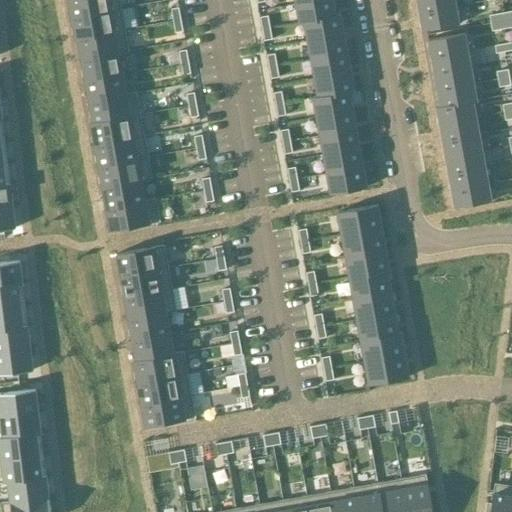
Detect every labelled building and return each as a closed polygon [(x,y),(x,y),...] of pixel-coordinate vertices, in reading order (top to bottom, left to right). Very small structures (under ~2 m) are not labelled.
[(120,0),(68,0),(71,16),(121,7),(120,0)] [(333,0),(309,0),(296,2),(299,22),(341,14),(341,13),(336,14),(333,0)] [(455,0),(417,0),(420,12),(457,5),(455,0)] [(457,5),(420,12),(423,30),(460,23),(457,5)] [(121,7),(71,16),(75,37),(125,28),(121,7)] [(179,7),(171,9),(173,20),(181,19),(179,7)] [(511,10),(502,12),(503,20),(511,18),(511,10)] [(502,12),(490,15),(491,22),(503,20),(502,12)] [(341,14),(299,22),(300,23),(304,22),(308,40),(345,33),(341,14)] [(268,15),(260,17),(263,29),(270,27),(268,15)] [(511,18),(503,20),(504,28),(511,26),(511,18)] [(181,19),(173,20),(176,32),(183,31),(181,19)] [(503,20),(491,22),(493,30),(504,28),(503,20)] [(270,27),(263,29),(265,40),(273,39),(270,27)] [(125,28),(75,37),(76,39),(78,39),(81,58),(129,50),(125,28)] [(465,32),(428,39),(432,57),(468,50),(465,32)] [(345,33),(308,40),(311,59),(348,52),(345,33)] [(507,43),(495,45),(497,53),(509,51),(507,43)] [(187,49),(179,51),(181,63),(189,61),(187,49)] [(129,50),(81,58),(85,80),(124,73),(120,53),(130,51),(129,50)] [(468,50),(432,57),(435,73),(471,66),(468,50)] [(348,52),(311,59),(315,78),(352,71),(348,52)] [(275,53),(267,54),(269,67),(277,65),(275,53)] [(189,61),(181,63),(183,74),(191,73),(189,61)] [(277,65),(269,67),(271,78),(279,77),(277,65)] [(471,66),(435,73),(438,90),(474,83),(471,66)] [(507,69),(495,71),(497,79),(509,77),(507,69)] [(318,96),(313,97),(313,98),(355,90),(352,71),(315,78),(318,96)] [(124,73),(85,80),(89,101),(137,93),(137,92),(127,93),(124,73)] [(509,77),(497,79),(498,87),(510,85),(509,77)] [(474,83),(438,90),(441,106),(474,100),(477,99),(474,83)] [(355,90),(313,98),(317,117),(354,110),(351,92),(355,91),(355,90)] [(282,91),(274,92),(276,104),(284,103),(282,91)] [(195,92),(187,93),(189,105),(197,104),(195,92)] [(137,93),(89,101),(93,121),(91,122),(91,123),(141,114),(137,93)] [(441,106),(437,107),(440,123),(477,117),(474,100),(441,106)] [(511,102),(501,104),(503,112),(511,110),(511,102)] [(284,103),(276,104),(278,116),(286,114),(284,103)] [(197,104),(189,105),(191,117),(199,115),(197,104)] [(354,110),(317,117),(320,136),(357,129),(354,110)] [(511,110),(503,112),(504,120),(511,118),(511,110)] [(141,114),(91,123),(95,145),(145,136),(141,114)] [(477,117),(440,123),(443,140),(480,133),(477,117)] [(289,129),(281,130),(283,142),(291,141),(289,129)] [(357,129),(320,136),(324,155),(361,148),(357,129)] [(480,133),(443,140),(446,156),(483,150),(480,133)] [(202,134),(195,136),(197,148),(205,146),(202,134)] [(145,136),(95,145),(99,166),(149,157),(145,136)] [(291,141),(283,142),(285,154),(293,152),(291,141)] [(205,146),(197,148),(199,159),(207,158),(205,146)] [(361,148),(324,155),(327,174),(364,167),(361,148)] [(483,150),(446,156),(449,173),(486,166),(483,150)] [(149,157),(99,166),(102,188),(153,178),(149,157)] [(4,162),(0,162),(0,185),(11,184),(11,183),(7,183),(4,162)] [(486,166),(449,173),(452,189),(489,183),(486,166)] [(296,167),(288,168),(290,180),(298,178),(296,167)] [(364,167),(327,174),(331,193),(368,186),(364,167)] [(210,177),(202,178),(204,190),(212,189),(210,177)] [(153,178),(102,188),(106,209),(157,200),(156,198),(147,199),(143,181),(153,179),(153,178)] [(298,178),(290,180),(292,192),(300,190),(298,178)] [(489,183),(452,189),(455,207),(492,200),(489,183)] [(11,184),(0,185),(0,207),(13,206),(11,184)] [(212,189),(204,190),(206,202),(214,201),(212,189)] [(157,200),(106,209),(110,230),(160,221),(157,200)] [(378,204),(338,212),(342,233),(382,226),(378,204)] [(13,206),(0,207),(0,229),(16,227),(13,206)] [(382,226),(342,233),(345,255),(386,247),(382,226)] [(307,228),(299,230),(301,241),(309,240),(307,228)] [(309,240),(301,241),(303,253),(311,252),(309,240)] [(165,245),(117,253),(121,275),(169,266),(165,245)] [(223,245),(215,246),(217,258),(225,257),(223,245)] [(386,247),(345,255),(349,276),(390,269),(386,247)] [(225,257),(217,258),(219,270),(227,269),(225,257)] [(0,261),(0,284),(23,281),(20,259),(0,261)] [(438,260),(439,282),(459,281),(458,260),(438,260)] [(169,266),(121,275),(125,296),(172,288),(169,266)] [(390,269),(349,276),(353,298),(392,291),(388,271),(390,270),(390,269)] [(314,271),(307,272),(309,284),(317,282),(314,271)] [(0,284),(0,306),(22,304),(19,283),(23,283),(23,281),(0,284)] [(317,282),(309,284),(311,296),(319,294),(317,282)] [(172,288),(125,296),(129,318),(176,309),(172,288)] [(230,288),(222,289),(224,301),(232,299),(230,288)] [(392,291),(353,298),(357,319),(395,312),(392,291)] [(232,299),(224,301),(227,312),(234,311),(232,299)] [(22,304),(0,306),(0,329),(28,326),(28,325),(24,325),(22,304)] [(176,309),(129,318),(132,339),(171,333),(167,312),(177,311),(176,309)] [(395,312),(357,319),(361,341),(402,333),(401,332),(399,332),(395,312)] [(322,313),(314,315),(316,326),(324,325),(322,313)] [(324,325),(316,326),(319,338),(327,337),(324,325)] [(28,326),(0,329),(0,351),(31,348),(28,326)] [(238,330),(230,332),(232,343),(240,342),(238,330)] [(171,333),(132,339),(136,360),(134,360),(134,361),(184,353),(184,351),(175,352),(171,333)] [(402,333),(361,341),(365,362),(406,355),(402,333)] [(240,342),(232,343),(234,355),(242,354),(240,342)] [(31,348),(0,351),(0,373),(34,370),(31,348)] [(184,353),(134,361),(138,383),(188,374),(184,353)] [(330,355),(322,357),(324,369),(332,367),(330,355)] [(406,355),(365,362),(369,384),(410,376),(406,355)] [(332,367),(324,369),(326,380),(334,379),(332,367)] [(246,372),(238,374),(240,386),(248,384),(246,372)] [(188,374),(138,383),(142,404),(192,396),(188,374)] [(248,384),(240,386),(242,397),(250,396),(248,384)] [(36,388),(0,392),(0,414),(39,410),(36,388)] [(192,396),(142,404),(146,426),(196,417),(192,396)] [(39,410),(0,414),(0,436),(41,432),(39,410)] [(397,410),(389,412),(391,423),(399,422),(397,410)] [(373,414),(366,416),(368,428),(376,426),(373,414)] [(366,416),(358,417),(360,429),(368,428),(366,416)] [(326,423),(318,425),(321,436),(329,435),(326,423)] [(318,425),(310,426),(313,438),(321,436),(318,425)] [(0,459),(40,454),(38,433),(41,433),(41,432),(0,436),(0,459)] [(279,432),(271,433),(273,445),(281,444),(279,432)] [(271,433),(263,434),(265,446),(273,445),(271,433)] [(232,440),(224,442),(226,454),(234,452),(232,440)] [(224,442),(216,443),(218,455),(226,454),(224,442)] [(185,449),(177,450),(179,462),(187,461),(185,449)] [(177,450),(169,452),(171,464),(179,462),(177,450)] [(40,454),(0,459),(0,481),(47,476),(47,475),(43,475),(40,454)] [(433,511),(426,473),(402,478),(408,511),(433,511)] [(47,476),(0,481),(0,482),(8,481),(10,501),(1,502),(1,504),(49,498),(47,476)] [(408,511),(402,478),(378,482),(383,511),(408,511)] [(383,511),(378,482),(355,486),(359,511),(383,511)] [(511,511),(511,485),(495,483),(491,511),(511,511)] [(359,511),(355,486),(331,491),(334,511),(359,511)] [(334,511),(331,491),(307,495),(310,511),(334,511)] [(310,511),(307,495),(283,499),(285,511),(310,511)] [(51,511),(49,498),(1,504),(2,511),(51,511)] [(285,511),(283,499),(259,504),(260,511),(285,511)]
